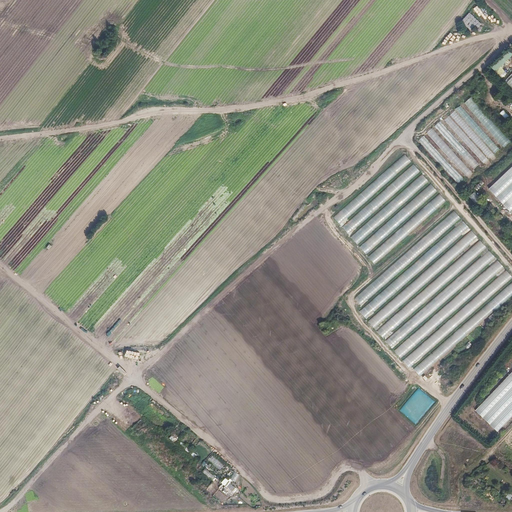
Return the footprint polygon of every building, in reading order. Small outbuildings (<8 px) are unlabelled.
[(477,6),(463,18),(472,27),(485,15),(477,6)] [(505,73),(499,66),(511,55),(506,48),(487,63),(498,78),(505,73)] [(511,139),(472,96),(463,104),(503,147),(511,139)] [(501,148),(462,105),(456,109),(496,153),(501,148)] [(495,153),(456,110),(450,114),(490,159),(495,153)] [(503,110),(499,113),(505,119),(509,116),(503,110)] [(490,160),(450,115),(444,120),(484,165),(490,160)] [(481,165),(441,121),(434,126),(474,170),(481,165)] [(473,172),(432,128),(426,133),(466,177),(473,172)] [(461,175),(425,135),(420,140),(455,180),(461,175)] [(411,162),(404,154),(334,217),(340,225),(411,162)] [(420,172),(413,165),(343,227),(349,234),(420,172)] [(511,167),(490,188),(497,196),(511,181),(511,167)] [(429,182),(421,175),(351,237),(358,244),(429,182)] [(474,187),(476,190),(484,184),(481,181),(474,187)] [(511,182),(498,195),(505,202),(511,195),(511,182)] [(437,192),(430,184),(359,247),(365,255),(437,192)] [(469,196),(477,205),(481,201),(473,192),(469,196)] [(446,202),(438,194),(367,256),(374,264),(446,202)] [(460,219),(452,211),(354,298),(361,307),(460,219)] [(469,229),(462,221),(359,311),(366,319),(469,229)] [(478,238),(471,230),(367,320),(374,328),(478,238)] [(487,249),(479,241),(377,330),(384,339),(487,249)] [(495,258),(488,250),(385,340),(393,349),(495,258)] [(497,260),(393,351),(401,360),(504,268),(497,260)] [(511,277),(505,271),(403,361),(410,369),(511,278),(511,277)] [(511,295),(511,281),(413,368),(419,377),(511,295)] [(511,387),(511,372),(474,411),(482,419),(511,387)] [(511,403),(511,388),(483,418),(490,426),(511,403)] [(511,418),(511,403),(491,425),(499,433),(511,418)] [(208,459),(219,471),(224,465),(213,454),(208,459)] [(235,472),(231,479),(236,482),(240,474),(235,472)] [(221,484),(235,494),(239,488),(225,478),(221,484)]
